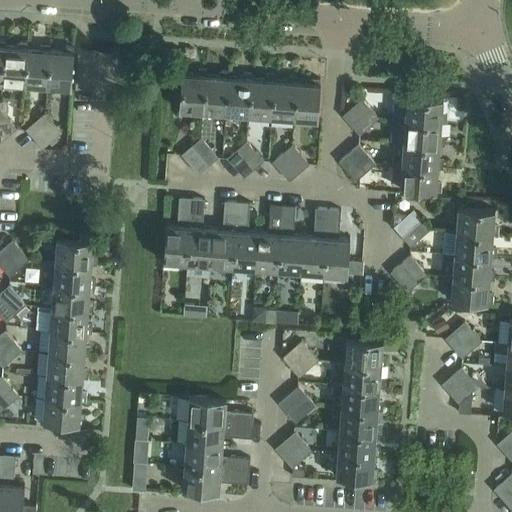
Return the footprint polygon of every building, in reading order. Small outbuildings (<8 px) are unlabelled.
[(4,46),(1,83),(23,85),(27,47),(27,43),(19,43),(19,47),(4,46)] [(27,47),(23,85),(46,86),(50,49),(50,45),(42,44),(41,48),(27,47)] [(50,49),(46,86),(71,88),(73,51),(74,47),(65,46),(65,50),(50,49)] [(178,109),(203,111),(206,74),(181,72),(178,109)] [(206,74),(203,111),(225,113),(228,76),(206,74)] [(228,76),(225,113),(248,114),(251,78),(228,76)] [(251,78),(248,114),(271,116),(274,79),(251,78)] [(274,79),(271,116),(294,118),(296,81),(274,79)] [(296,81),(294,118),(317,119),(320,83),(296,81)] [(405,95),(404,119),(442,122),(446,122),(447,114),(442,114),(443,98),(405,95)] [(341,115),(350,125),(371,107),(361,97),(341,115)] [(371,107),(350,125),(359,134),(379,116),(371,107)] [(25,129),(33,139),(53,122),(44,112),(25,129)] [(8,119),(0,124),(0,142),(16,128),(8,119)] [(404,119),(402,142),(440,145),(444,145),(445,138),(440,137),(442,122),(404,119)] [(53,122),(33,139),(41,149),(61,132),(53,122)] [(191,145),(208,164),(217,156),(201,137),(191,145)] [(236,149),(253,168),(263,160),(246,140),(236,149)] [(402,142),(401,164),(438,167),(443,168),(443,160),(439,160),(440,145),(402,142)] [(349,151),(366,171),(376,163),(358,143),(349,151)] [(282,152),(299,172),(308,164),(292,144),(282,152)] [(198,173),(208,164),(191,145),(181,153),(198,173)] [(243,177),(253,168),(236,149),(226,157),(243,177)] [(356,180),(366,171),(349,151),(339,160),(356,180)] [(289,180),(299,172),(282,152),(272,160),(289,180)] [(399,188),(437,191),(441,191),(442,184),(437,183),(438,167),(401,164),(399,188)] [(163,261),(188,263),(192,197),(178,196),(176,225),(166,224),(163,261)] [(192,197),(188,263),(210,264),(213,228),(202,227),(204,198),(192,197)] [(213,228),(210,264),(233,266),(238,201),(224,200),(222,228),(213,228)] [(238,201),(233,266),(256,268),(259,231),(248,230),(250,201),(238,201)] [(259,231),(256,268),(278,269),(283,204),(269,203),(267,232),(259,231)] [(283,204),(278,269),(302,271),(304,234),(293,234),(295,205),(283,204)] [(304,234),(302,271),(323,273),(328,208),(315,207),(313,235),(304,234)] [(456,230),(493,233),(497,233),(498,225),(494,225),(495,210),(457,207),(456,230)] [(328,208),(323,273),(347,274),(350,238),(338,237),(341,209),(328,208)] [(393,226),(402,236),(422,219),(413,208),(406,215),(395,214),(393,226)] [(422,219),(402,236),(410,245),(430,229),(422,219)] [(454,253),(491,256),(496,256),(496,249),(492,248),(493,233),(456,230),(454,253)] [(56,237),(54,260),(92,263),(96,264),(97,256),(92,256),(94,240),(56,237)] [(0,249),(0,265),(0,266),(20,249),(12,240),(0,249)] [(20,249),(0,266),(9,276),(29,259),(20,249)] [(452,276),(489,279),(494,279),(494,272),(490,271),(491,256),(454,253),(452,276)] [(400,262),(417,282),(426,274),(410,254),(400,262)] [(52,283),(90,285),(95,286),(95,278),(91,278),(92,263),(54,260),(52,283)] [(407,291),(417,282),(400,262),(390,271),(407,291)] [(450,300),(488,303),(492,303),(493,295),(488,295),(489,279),(452,276),(450,300)] [(51,305),(88,309),(93,309),(93,301),(89,301),(90,285),(52,283),(51,305)] [(0,292),(0,294),(16,312),(25,304),(8,285),(0,292)] [(0,314),(6,321),(16,312),(0,294),(0,314)] [(25,304),(16,312),(20,318),(30,310),(25,304)] [(184,314),(184,315),(191,315),(192,304),(185,304),(184,314)] [(252,304),(252,318),(266,319),(266,305),(252,304)] [(51,305),(49,328),(87,331),(91,331),(92,323),(87,323),(88,309),(51,305)] [(276,310),(275,321),(287,322),(289,309),(276,308),(276,310)] [(445,318),(433,325),(437,333),(449,326),(445,318)] [(444,337),(453,347),(473,330),(464,320),(444,337)] [(49,328),(47,351),(85,354),(89,354),(90,347),(85,346),(87,331),(49,328)] [(0,334),(0,343),(13,358),(22,350),(5,330),(0,334)] [(473,330),(453,347),(462,357),(481,340),(473,330)] [(345,337),(344,361),(381,364),(386,364),(386,356),(382,356),(383,340),(345,337)] [(282,357),(290,367),(310,350),(301,340),(282,357)] [(0,364),(2,367),(13,358),(0,343),(0,364)] [(310,350),(290,367),(299,376),(318,359),(310,350)] [(47,351),(45,373),(83,377),(88,377),(88,370),(84,369),(85,354),(47,351)] [(344,361),(342,383),(380,386),(384,386),(385,379),(380,378),(381,364),(344,361)] [(511,364),(505,364),(503,387),(511,387),(511,364)] [(441,382),(450,392),(470,376),(461,365),(441,382)] [(44,397),(81,399),(86,400),(86,392),(82,392),(83,377),(45,373),(44,397)] [(0,375),(0,393),(9,403),(18,395),(1,375),(0,375)] [(478,385),(470,376),(450,392),(458,402),(459,401),(459,411),(471,412),(473,390),(478,385)] [(341,393),(340,407),(341,407),(378,409),(383,409),(383,402),(379,401),(380,386),(342,383),(333,383),(333,392),(341,393)] [(279,402),(287,412),(307,395),(298,385),(279,402)] [(502,411),(511,412),(511,387),(503,387),(502,411)] [(0,410),(9,403),(0,393),(0,410)] [(189,395),(187,419),(252,424),(253,412),(225,410),(226,398),(189,395)] [(307,395),(287,412),(295,421),(315,405),(307,395)] [(42,421),(79,424),(84,425),(84,417),(80,417),(81,399),(44,397),(42,421)] [(340,407),(339,429),(376,432),(381,432),(381,424),(377,424),(378,409),(341,407),(340,407)] [(187,419),(185,442),(223,445),(223,435),(251,437),(252,424),(187,419)] [(136,428),(135,437),(136,437),(139,438),(147,438),(148,428),(136,428)] [(337,452),(375,455),(379,455),(380,447),(375,447),(376,432),(339,429),(337,452)] [(511,429),(496,443),(505,452),(511,446),(511,429)] [(285,439),(302,459),(312,450),(295,430),(285,439)] [(292,467),(302,459),(285,439),(275,447),(292,467)] [(185,442),(184,465),(249,470),(250,457),(222,455),(223,445),(185,442)] [(135,453),(135,461),(138,461),(145,462),(145,451),(138,450),(135,450),(135,453)] [(335,476),(373,479),(377,479),(378,471),(373,471),(375,455),(337,452),(335,476)] [(3,454),(0,495),(0,511),(34,511),(35,507),(22,506),(24,485),(13,484),(15,455),(3,454)] [(182,489),(188,489),(219,491),(220,480),(248,482),(249,470),(184,465),(182,489)] [(292,467),(291,476),(305,477),(305,468),(292,467)] [(511,471),(503,479),(511,489),(511,471)] [(511,506),(511,489),(503,479),(493,488),(510,508),(511,506)] [(133,480),(132,489),(145,490),(146,481),(133,480)]
